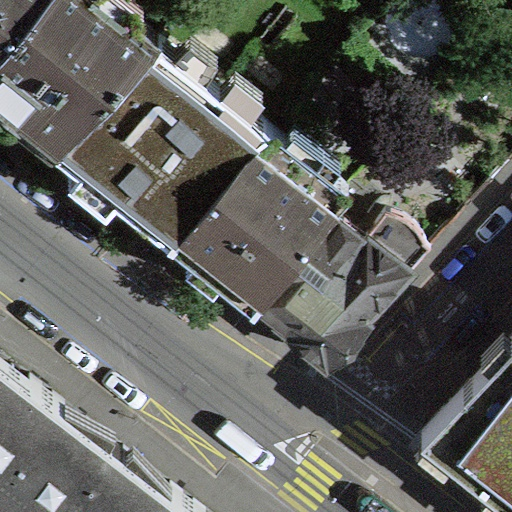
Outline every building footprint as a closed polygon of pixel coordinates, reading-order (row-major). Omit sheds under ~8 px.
[(0,0),(0,39),(32,0),(0,0)] [(53,139),(158,31),(119,0),(32,0),(0,39),(0,109),(11,118),(22,114),(53,139)] [(171,231),(246,136),(269,117),(158,31),(53,139),(77,157),(68,170),(106,200),(116,188),(171,231)] [(253,294),(330,200),(347,179),(269,117),(246,136),(171,231),(252,295),(253,294)] [(330,200),(253,294),(291,325),(289,327),(324,355),(328,355),(368,312),(367,310),(431,240),(414,218),(395,205),(385,202),(366,228),(330,200)] [(511,330),(422,427),(511,497),(511,330)] [(214,511),(115,436),(0,348),(0,511),(214,511)]
